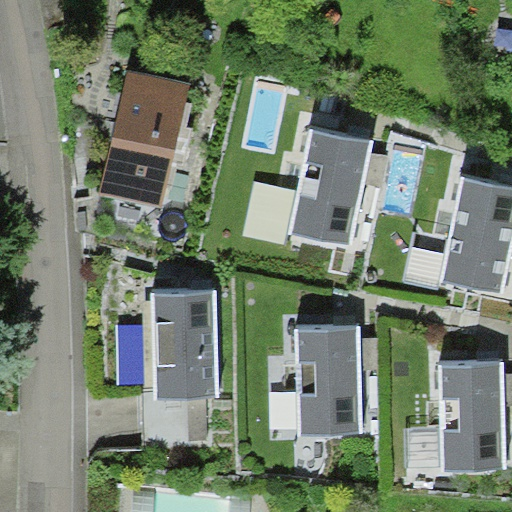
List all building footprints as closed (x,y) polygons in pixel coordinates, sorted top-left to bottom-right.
[(195,76),(135,61),(106,181),(167,195),(195,76)] [(376,124),(312,113),(293,217),(357,228),(376,124)] [(511,264),(511,176),(464,167),(445,271),(509,283),(511,264)] [(217,281),(152,282),(155,388),(213,386),(220,386),(217,281)] [(361,315),(296,316),(299,422),(364,420),(361,315)] [(505,352),(440,353),(443,459),(508,457),(505,352)] [(137,391),(137,442),(213,443),(213,386),(155,388),(137,391)]
